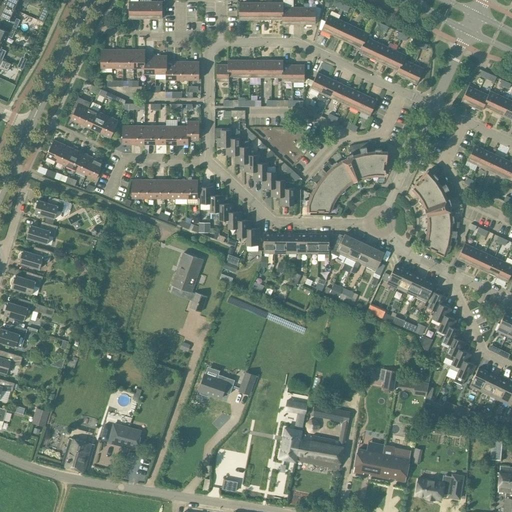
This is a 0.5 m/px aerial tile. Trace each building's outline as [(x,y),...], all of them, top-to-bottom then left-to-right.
[(20,0),(2,0),(1,3),(19,11),(22,5),(26,7),(28,4),(30,5),(32,5),(34,5),(36,5),(38,4),(40,2),(40,1),(41,0),(40,0),(21,0),(20,0)] [(129,19),(140,19),(140,2),(129,2),(129,19)] [(140,19),(151,19),(151,2),(140,2),(140,19)] [(151,2),(151,19),(162,19),(162,2),(151,2)] [(239,20),(250,20),(250,3),(239,2),(239,20)] [(0,14),(12,20),(10,26),(16,29),(20,20),(16,18),(19,11),(1,3),(0,4),(0,14)] [(261,3),(250,3),(250,20),(261,20),(261,3)] [(272,3),(261,3),(261,20),(272,20),(272,3)] [(272,3),(272,20),(282,20),(283,20),(283,7),(283,3),(272,3)] [(294,7),(283,7),(283,20),(282,20),(282,24),(294,24),(294,7)] [(304,7),(294,7),(294,24),(304,24),(304,7)] [(316,7),(304,7),(304,24),(316,25),(316,7)] [(331,35),(339,19),(328,15),(321,30),(331,35)] [(341,39),(349,24),(339,19),(331,35),(341,39)] [(358,28),(349,24),(341,39),(351,44),(358,28)] [(0,28),(0,40),(5,42),(8,36),(12,38),(16,29),(10,26),(7,31),(0,28)] [(351,44),(361,48),(361,49),(366,37),(366,38),(369,33),(358,28),(351,44)] [(369,57),(376,42),(366,38),(366,37),(361,49),(361,48),(359,53),(369,57)] [(379,62),(386,46),(376,42),(369,57),(379,62)] [(389,66),(396,51),(386,46),(379,62),(389,66)] [(101,67),(112,67),(112,49),(101,49),(101,67)] [(123,67),(123,49),(112,49),(112,67),(123,67)] [(134,49),(123,49),(123,67),(134,67),(134,49)] [(134,49),(134,67),(144,67),(145,67),(145,55),(145,49),(134,49)] [(389,66),(398,71),(404,60),(406,56),(396,51),(389,66)] [(156,55),(145,55),(145,67),(144,67),(144,73),(155,73),(156,55)] [(156,55),(155,73),(166,73),(166,61),(167,61),(167,55),(156,55)] [(0,69),(8,72),(11,64),(2,60),(0,58),(0,69)] [(229,77),(239,77),(239,60),(228,60),(228,65),(228,77),(229,77)] [(250,77),(250,60),(239,60),(239,77),(250,77)] [(261,78),(261,60),(250,60),(250,77),(261,78)] [(272,60),(261,60),(261,78),(272,78),(272,60)] [(272,60),(272,78),(282,78),(283,78),(283,65),(283,60),(272,60)] [(406,80),(414,64),(404,60),(398,71),(396,75),(406,80)] [(177,61),(167,61),(166,61),(166,73),(166,79),(177,79),(177,61)] [(177,79),(188,79),(188,61),(177,61),(177,79)] [(199,61),(188,61),(188,79),(199,79),(199,61)] [(424,69),(414,64),(406,80),(416,84),(424,69)] [(229,82),(229,77),(228,77),(228,65),(217,65),(217,82),(229,82)] [(293,65),(283,65),(283,78),(282,78),(282,82),(293,82),(293,65)] [(305,65),(293,65),(293,82),(305,82),(305,65)] [(310,88),(320,93),(328,77),(317,73),(310,88)] [(330,98),(337,82),(328,77),(320,93),(330,98)] [(347,86),(337,82),(330,98),(340,102),(347,86)] [(350,107),(357,91),(347,86),(340,102),(350,107)] [(461,101),(471,106),(479,91),(469,86),(461,101)] [(360,111),(367,96),(357,91),(350,107),(360,111)] [(488,95),(479,91),(471,106),(482,111),(484,107),(483,107),(489,95),(488,95)] [(483,107),(484,107),(493,111),(500,96),(490,91),(488,95),(489,95),(483,107)] [(367,96),(360,111),(370,116),(377,100),(367,96)] [(503,116),(510,100),(500,96),(493,111),(503,116)] [(76,108),(71,118),(81,123),(88,107),(90,103),(78,97),(74,107),(76,108)] [(511,101),(510,100),(503,116),(511,120),(511,101)] [(88,107),(81,123),(91,127),(98,111),(88,107)] [(98,111),(91,127),(101,132),(108,116),(98,111)] [(119,120),(108,116),(101,132),(111,137),(119,120)] [(188,139),(199,139),(199,121),(188,121),(188,126),(188,139)] [(134,143),(134,126),(123,126),(123,143),(134,143)] [(145,126),(134,126),(134,143),(145,143),(145,126)] [(155,126),(145,126),(145,143),(155,143),(155,126)] [(166,126),(155,126),(155,143),(166,143),(166,126)] [(177,126),(166,126),(166,143),(177,143),(177,126)] [(188,126),(177,126),(177,143),(188,143),(188,139),(188,126)] [(231,130),(222,130),(222,128),(215,128),(215,139),(217,139),(217,147),(226,147),(226,146),(231,146),(231,138),(231,131),(231,130)] [(226,147),(226,155),(235,155),(240,155),(240,147),(240,146),(240,138),(231,138),(231,146),(226,146),(226,147)] [(57,160),(64,144),(54,139),(46,156),(57,160)] [(309,149),(300,140),(295,145),(304,154),(309,149)] [(376,149),(375,141),(350,146),(352,153),(347,156),(347,158),(343,160),(353,179),(354,181),(361,178),(367,176),(371,176),(377,175),(377,173),(385,173),(388,151),(382,151),(382,149),(376,149)] [(66,165),(74,148),(64,144),(57,160),(66,165)] [(467,161),(465,166),(475,170),(478,165),(485,150),(475,145),(467,161)] [(235,163),(244,163),(249,163),(249,155),(249,146),(240,146),(240,147),(240,155),(235,155),(235,163)] [(84,153),(74,148),(66,165),(76,169),(84,153)] [(271,150),(267,154),(267,159),(271,159),(275,154),(271,150)] [(478,165),(487,170),(495,154),(485,150),(478,165)] [(84,153),(76,169),(86,174),(94,157),(84,153)] [(487,170),(497,174),(504,159),(495,154),(487,170)] [(258,163),(258,155),(249,155),(249,163),(244,163),(244,172),(253,172),(253,171),(258,171),(258,163)] [(104,162),(94,157),(86,174),(96,178),(104,162)] [(507,179),(511,168),(511,162),(504,159),(497,174),(507,179)] [(346,184),(353,179),(343,160),(338,163),(337,161),(332,165),(329,161),(324,166),(324,167),(317,175),(316,175),(311,180),(315,182),(312,188),(314,189),(311,194),(331,203),(331,202),(335,196),(337,197),(341,192),(343,190),(348,185),(346,184)] [(253,180),(262,180),(267,180),(267,172),(267,163),(258,163),(258,171),(253,171),(253,172),(253,180)] [(284,163),(280,167),(285,172),(285,171),(289,167),(284,163)] [(427,215),(430,215),(451,211),(450,205),(452,205),(450,199),(457,196),(445,173),(438,178),(434,173),(432,174),(429,170),(414,186),(419,192),(417,194),(421,199),(423,202),(425,208),(427,215)] [(262,188),(271,188),(276,188),(276,180),(276,172),(267,172),(267,180),(262,180),(262,188)] [(132,197),(143,197),(143,179),(132,179),(132,197)] [(143,179),(143,197),(154,197),(154,179),(143,179)] [(154,179),(154,197),(165,197),(165,179),(154,179)] [(165,179),(165,197),(176,197),(176,180),(165,179)] [(176,180),(176,197),(187,197),(187,180),(176,180)] [(198,180),(187,180),(187,197),(198,197),(198,180)] [(285,188),(285,180),(276,180),(276,188),(271,188),(271,197),(280,197),(280,196),(285,196),(285,188)] [(215,195),(215,187),(201,187),(201,204),(210,203),(211,203),(211,195),(215,195)] [(280,197),(280,205),(294,205),(294,197),(296,197),(296,188),(294,188),(285,188),(285,196),(280,196),(280,197)] [(331,203),(311,194),(309,200),(304,200),(304,207),(308,207),(308,212),(330,212),(333,204),(331,202),(331,203)] [(210,212),(219,212),(220,212),(220,204),(224,204),(224,203),(224,195),(215,195),(211,195),(211,203),(210,203),(210,212)] [(65,201),(52,197),(50,203),(38,200),(37,203),(36,203),(35,204),(34,207),(34,209),(35,209),(34,212),(55,219),(57,210),(62,212),(65,201)] [(220,212),(219,212),(219,220),(228,220),(229,220),(229,212),(233,212),(233,203),(224,203),(224,204),(220,204),(220,212)] [(452,216),(451,211),(430,215),(431,223),(428,223),(428,229),(428,233),(426,239),(429,240),(426,247),(445,256),(447,251),(449,252),(451,246),(452,246),(456,247),(457,240),(456,240),(458,229),(459,229),(459,222),(454,222),(454,221),(454,216),(452,216)] [(228,229),(237,229),(238,229),(238,221),(242,221),(242,220),(242,212),(233,212),(229,212),(229,220),(228,220),(228,229)] [(238,229),(237,229),(237,237),(246,237),(247,237),(247,229),(251,229),(251,220),(242,220),(242,221),(238,221),(238,229)] [(58,226),(45,222),(43,229),(31,225),(29,228),(28,228),(27,229),(26,232),(27,234),(28,234),(27,238),(47,244),(50,235),(55,237),(58,226)] [(198,231),(208,231),(209,222),(199,222),(198,231)] [(247,237),(246,237),(246,245),(247,252),(258,252),(258,245),(260,245),(260,237),(260,228),(251,229),(247,229),(247,237)] [(275,253),(275,233),(264,233),(264,253),(275,253)] [(286,233),(275,233),(275,253),(286,253),(286,233)] [(297,234),(286,233),(286,253),(297,254),(297,234)] [(308,234),(297,234),(297,254),(307,254),(308,234)] [(318,234),(308,234),(307,254),(307,258),(312,258),(311,254),(318,254),(318,234)] [(329,234),(318,234),(318,254),(325,254),(325,257),(329,257),(329,234)] [(346,257),(355,239),(345,234),(344,236),(340,234),(333,234),(333,247),(331,247),(331,253),(339,257),(340,254),(346,257)] [(356,261),(365,243),(355,239),(346,257),(356,261)] [(125,243),(117,267),(132,272),(141,248),(125,243)] [(366,266),(374,248),(365,243),(356,261),(354,266),(358,268),(360,263),(366,266)] [(457,259),(468,264),(475,248),(465,243),(457,259)] [(52,252),(37,247),(35,254),(23,250),(22,253),(21,253),(20,254),(19,257),(19,259),(20,259),(19,263),(40,269),(42,260),(49,263),(52,252)] [(374,248),(366,266),(376,271),(375,273),(380,276),(385,266),(380,263),(384,252),(374,248)] [(477,268),(485,252),(475,248),(468,264),(477,268)] [(202,259),(183,252),(172,284),(191,291),(202,259)] [(477,268),(487,273),(495,257),(485,252),(477,268)] [(229,255),(226,262),(237,266),(240,259),(229,255)] [(497,277),(504,262),(495,257),(487,273),(497,277)] [(238,267),(226,262),(224,268),(236,273),(238,267)] [(511,265),(504,262),(497,277),(507,282),(511,271),(511,265)] [(385,273),(382,279),(387,282),(387,283),(397,288),(405,270),(395,265),(390,275),(385,273)] [(405,270),(397,288),(406,292),(415,274),(405,270)] [(288,279),(293,281),(296,273),(292,271),(288,279)] [(43,277),(30,273),(28,279),(15,275),(14,279),(13,278),(12,279),(11,283),(12,284),(13,284),(12,288),(32,294),(35,286),(40,287),(43,277)] [(296,273),(293,281),(291,285),(296,287),(301,275),(296,273)] [(416,297),(425,279),(415,274),(406,292),(416,297)] [(316,282),(306,277),(304,283),(322,291),(326,281),(318,277),(316,282)] [(87,281),(78,278),(76,286),(85,289),(87,281)] [(425,279),(416,297),(426,302),(435,283),(425,279)] [(343,288),(334,284),(329,294),(338,299),(343,288)] [(443,305),(447,297),(440,294),(441,291),(436,288),(428,307),(436,311),(439,304),(443,305)] [(201,295),(195,293),(190,308),(195,310),(201,312),(207,297),(201,295)] [(29,321),(30,320),(35,303),(22,299),(20,305),(8,301),(7,305),(5,305),(4,306),(3,309),(4,310),(5,311),(4,314),(27,321),(29,321)] [(377,306),(371,303),(367,311),(373,314),(377,306)] [(448,317),(448,316),(452,309),(443,305),(439,304),(436,311),(432,318),(441,322),(444,315),(448,317)] [(506,335),(511,323),(511,315),(505,313),(496,331),(506,335)] [(453,328),(456,320),(448,316),(448,317),(444,315),(441,322),(437,330),(445,333),(446,333),(449,326),(453,328)] [(393,323),(402,327),(405,321),(396,317),(393,323)] [(405,321),(402,327),(414,332),(417,326),(405,321)] [(426,326),(419,323),(415,333),(422,336),(426,326)] [(0,342),(21,348),(27,329),(14,325),(12,332),(0,328),(0,342)] [(442,341),(450,345),(454,337),(458,339),(461,331),(453,328),(449,326),(446,333),(445,333),(442,341)] [(433,340),(425,337),(420,339),(426,351),(428,350),(433,340)] [(466,343),(458,339),(454,337),(450,345),(445,357),(453,361),(459,349),(463,351),(463,350),(466,343)] [(191,345),(183,342),(180,349),(188,352),(191,345)] [(467,362),(471,354),(463,350),(463,351),(459,349),(453,361),(449,369),(458,372),(463,360),(467,362)] [(0,350),(0,371),(7,373),(10,364),(20,365),(22,357),(0,350)] [(454,380),(453,382),(462,386),(465,379),(468,372),(472,373),(476,365),(467,362),(463,360),(458,372),(454,380)] [(480,391),(488,373),(479,368),(470,386),(480,391)] [(393,391),(397,372),(387,370),(383,389),(393,391)] [(246,372),(239,391),(249,394),(256,375),(246,372)] [(488,373),(480,391),(489,396),(498,377),(488,373)] [(218,379),(205,374),(199,390),(201,391),(200,393),(208,396),(209,394),(222,398),(224,391),(230,394),(235,380),(219,374),(218,379)] [(489,396),(499,400),(508,382),(498,377),(489,396)] [(0,378),(0,396),(2,390),(12,392),(14,383),(0,378)] [(400,380),(399,388),(414,390),(413,395),(427,397),(427,389),(428,382),(415,381),(400,380)] [(511,384),(508,382),(499,400),(509,405),(511,398),(511,384)] [(285,427),(279,458),(295,461),(295,460),(339,469),(344,442),(346,435),(341,434),(339,441),(309,435),(308,435),(302,434),(303,431),(302,431),(307,404),(287,400),(285,410),(298,413),(295,429),(287,428),(285,427)] [(424,402),(422,414),(426,414),(431,415),(431,410),(433,406),(424,402)] [(343,422),(341,429),(347,430),(350,412),(315,405),(313,416),(343,422)] [(36,408),(33,417),(47,421),(49,412),(36,408)] [(46,422),(47,421),(33,417),(32,423),(45,427),(45,426),(46,422)] [(306,428),(309,432),(314,433),(319,430),(319,425),(317,420),(311,420),(307,423),(306,428)] [(128,428),(114,424),(109,442),(136,450),(141,432),(128,428)] [(503,430),(495,429),(492,459),(500,460),(503,430)] [(94,444),(70,437),(62,466),(86,473),(94,444)] [(358,449),(354,471),(363,473),(364,472),(370,473),(369,474),(389,478),(389,476),(395,478),(395,479),(405,481),(409,458),(410,451),(393,448),(392,455),(358,449)] [(511,511),(511,467),(500,466),(498,491),(506,492),(505,497),(503,511),(511,511)] [(463,476),(453,475),(451,484),(444,483),(444,482),(418,478),(416,496),(425,497),(425,498),(427,499),(427,498),(431,498),(431,499),(434,500),(434,499),(441,500),(443,493),(450,494),(449,497),(460,499),(463,476)] [(224,481),(222,491),(236,494),(238,484),(224,481)]
